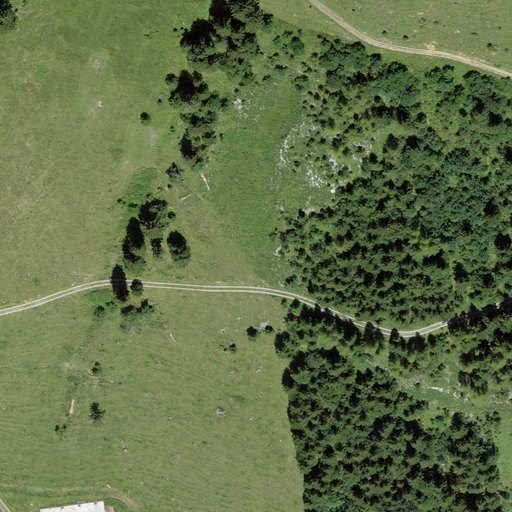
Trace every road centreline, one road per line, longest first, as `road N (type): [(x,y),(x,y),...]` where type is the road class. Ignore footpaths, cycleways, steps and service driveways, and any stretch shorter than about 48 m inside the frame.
road 1 (track): [(0,313),(92,284),(281,291),(396,334),(511,297)]
road 2 (track): [(511,74),(458,57),(379,48),(310,0)]
